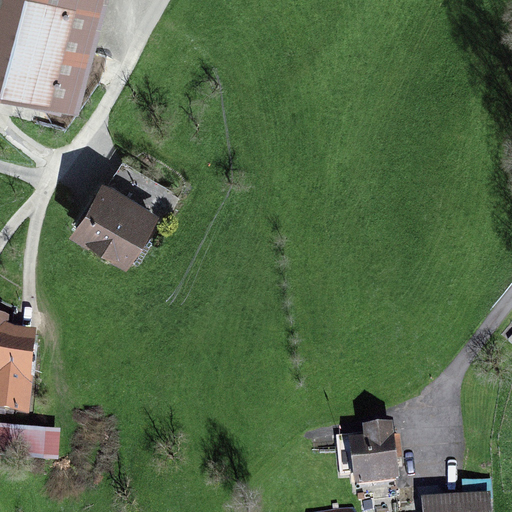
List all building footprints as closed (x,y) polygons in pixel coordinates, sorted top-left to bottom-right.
[(89,0),(0,0),(0,84),(64,101),(89,0)] [(152,218),(106,188),(79,229),(124,259),(152,218)] [(36,334),(0,331),(0,421),(31,423),(36,334)] [(0,430),(0,460),(61,462),(62,431),(0,430)] [(389,432),(342,439),(348,487),(396,481),(389,432)] [(488,511),(488,501),(424,506),(424,511),(488,511)]
